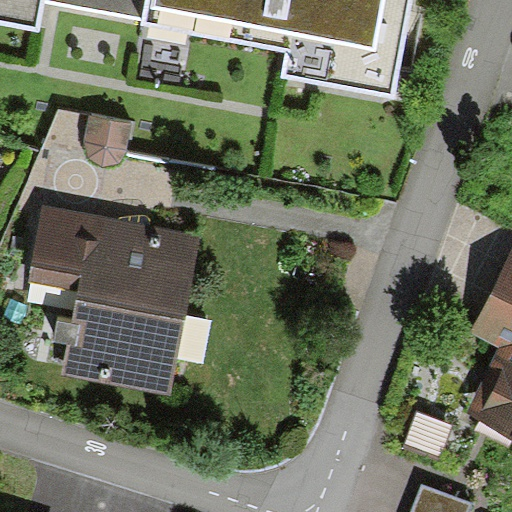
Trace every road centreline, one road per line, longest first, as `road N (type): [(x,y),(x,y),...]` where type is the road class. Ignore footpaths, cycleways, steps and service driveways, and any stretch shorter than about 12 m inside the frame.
road 1 (residential): [(304,511),(485,0)]
road 2 (residential): [(0,431),(253,511)]
